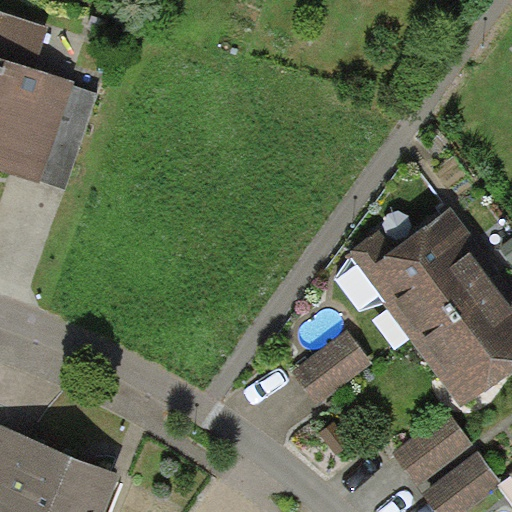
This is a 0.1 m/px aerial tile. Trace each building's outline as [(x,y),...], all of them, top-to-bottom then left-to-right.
[(0,170),(40,183),(41,180),(73,85),(74,82),(36,70),(50,28),(0,11),(0,170)] [(97,93),(73,85),(41,180),(66,188),(97,93)] [(415,343),(503,276),(479,244),(452,207),(399,249),(366,273),(415,343)] [(366,273),(399,249),(382,226),(349,250),(366,273)] [(511,287),(503,276),(415,343),(462,407),(511,369),(511,287)] [(374,362),(349,329),(293,371),(318,405),(374,362)] [(474,446),(449,412),(393,453),(418,486),(474,446)] [(352,443),(335,421),(319,433),(336,455),(352,443)] [(76,456),(0,424),(0,511),(106,511),(122,476),(76,456)] [(463,511),(502,483),(478,451),(424,493),(438,511),(463,511)]
